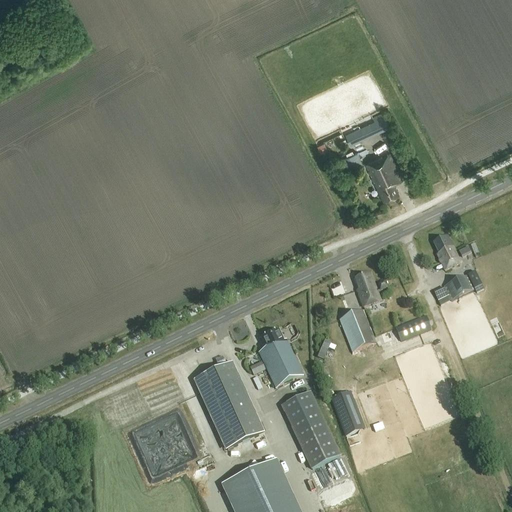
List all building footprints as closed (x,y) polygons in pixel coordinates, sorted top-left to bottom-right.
[(345,134),(350,145),(379,133),(378,131),(386,127),(381,115),(373,118),(374,121),(345,134)] [(324,143),(317,146),(321,153),(328,150),(324,143)] [(349,171),(363,164),(357,153),(344,159),(349,171)] [(392,185),(400,181),(388,155),(363,166),(374,189),(375,188),(382,203),(397,196),(392,185)] [(435,256),(438,262),(443,273),(460,265),(448,238),(434,244),(439,254),(435,256)] [(471,247),(462,251),(464,257),(474,253),(471,247)] [(393,269),(385,273),(389,283),(398,280),(393,269)] [(476,273),(468,277),(474,290),(483,286),(476,273)] [(365,308),(380,302),(370,276),(357,281),(361,293),(359,293),(365,308)] [(444,288),(451,302),(474,292),(467,277),(444,288)] [(377,332),(388,329),(381,308),(370,312),(377,332)] [(363,312),(339,321),(352,355),(376,345),(363,312)] [(424,318),(396,329),(400,342),(429,331),(424,318)] [(277,390),(303,378),(286,341),(284,342),(279,332),(271,335),(272,337),(269,338),(268,336),(261,340),(266,351),(259,354),(277,390)] [(233,365),(194,383),(210,419),(226,453),(266,435),(250,401),(233,365)] [(331,400),(345,438),(365,430),(354,400),(356,399),(353,392),(331,400)] [(284,406),(300,439),(313,469),(339,458),(310,395),(284,406)] [(300,511),(278,462),(222,488),(233,511),(300,511)]
